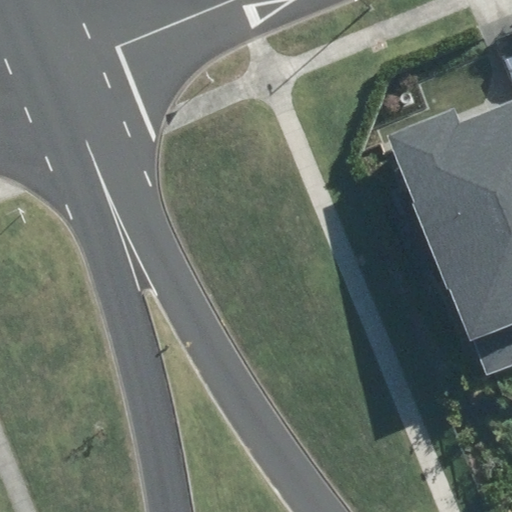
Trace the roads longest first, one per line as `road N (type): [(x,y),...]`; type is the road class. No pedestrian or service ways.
road 1 (tertiary): [(72,75),(184,285),(328,511)]
road 2 (tertiary): [(168,511),(72,75)]
road 3 (residential): [(72,75),(255,0)]
